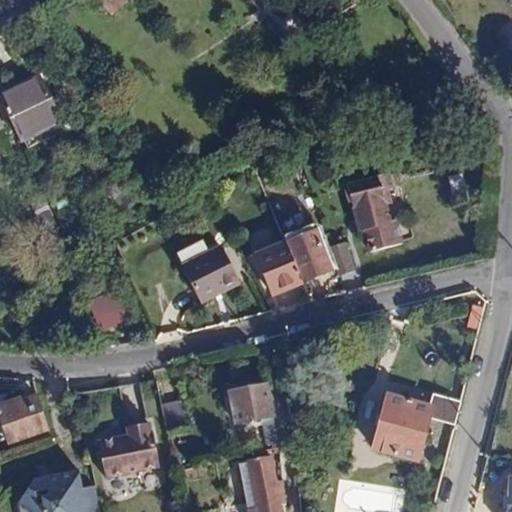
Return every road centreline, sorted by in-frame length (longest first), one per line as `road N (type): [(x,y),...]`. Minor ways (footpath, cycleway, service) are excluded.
road 1 (residential): [(0,361),(82,367),(271,334)]
road 2 (residential): [(271,334),(511,264)]
road 3 (residential): [(451,511),(511,272)]
road 4 (residential): [(288,511),(271,334)]
road 5 (residential): [(511,127),(416,0)]
